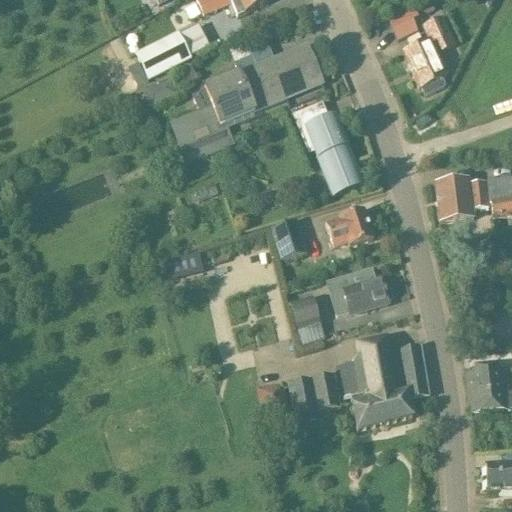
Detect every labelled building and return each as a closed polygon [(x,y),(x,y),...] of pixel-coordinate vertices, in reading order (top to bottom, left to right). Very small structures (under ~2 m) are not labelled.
[(236,19),(244,16),(267,6),(264,0),(203,0),(196,3),(203,20),(231,8),(236,19)] [(387,23),(392,33),(412,24),(407,14),(387,23)] [(428,45),(402,55),(418,92),(420,91),(424,101),(445,91),(441,82),(445,81),(436,58),(454,49),(440,21),(422,30),(428,45)] [(412,24),(392,33),(396,44),(416,35),(412,24)] [(189,63),(175,36),(135,56),(149,83),(189,63)] [(252,46),(229,55),(234,68),(237,77),(253,116),(322,89),(306,50),(261,68),(257,58),(252,46)] [(197,83),(192,68),(181,72),(187,87),(197,83)] [(180,123),(169,128),(186,169),(234,150),(228,135),(224,128),(253,116),(237,77),(229,81),(205,91),(207,95),(212,111),(180,123)] [(147,103),(168,94),(163,84),(143,92),(147,103)] [(197,112),(209,109),(203,93),(192,97),(197,112)] [(322,105),(292,117),(305,150),(312,147),(333,199),(362,187),(339,130),(333,133),(322,105)] [(468,184),(434,188),(439,227),(472,223),(471,214),(490,212),(492,221),(511,217),(511,181),(485,185),(485,186),(468,188),(468,184)] [(372,243),(363,214),(324,227),(332,253),(348,249),(348,251),(372,243)] [(307,257),(297,226),(270,234),(280,266),(307,257)] [(203,276),(197,253),(163,263),(164,264),(164,266),(168,285),(203,276)] [(325,287),(335,322),(388,307),(388,305),(391,304),(393,301),(391,293),(387,291),(384,292),(381,283),(375,284),(372,274),(325,287)] [(325,344),(313,303),(291,308),(301,351),(325,344)] [(412,423),(408,407),(428,402),(417,354),(383,362),(335,373),(342,404),(348,402),(356,436),(412,423)] [(509,413),(509,412),(511,411),(511,394),(507,395),(505,372),(467,375),(471,416),(509,413)] [(293,421),(340,413),(334,381),(286,389),(293,421)] [(511,469),(485,470),(486,496),(511,495),(511,469)]
